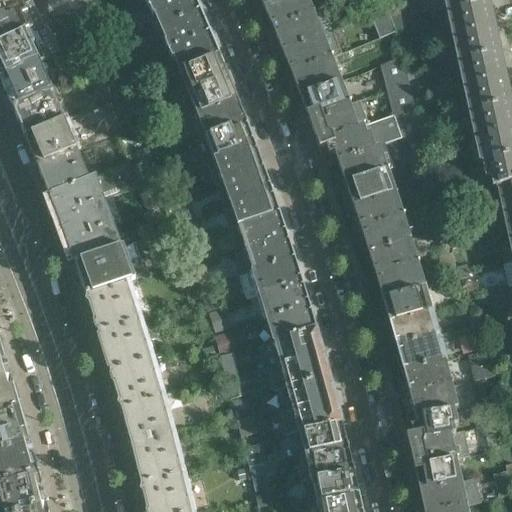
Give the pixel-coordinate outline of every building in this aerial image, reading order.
[(0,0),(0,17),(24,6),(21,0),(0,0)] [(194,0),(148,0),(145,1),(152,17),(158,15),(164,29),(200,13),(194,0)] [(284,0),(259,0),(264,9),(284,0)] [(318,40),(309,17),(301,0),(284,0),(264,9),(273,31),(283,54),(318,40)] [(443,0),(446,13),(488,4),(486,0),(443,0)] [(496,39),(492,21),(491,21),(488,4),(446,13),(450,30),(457,63),(499,54),(495,39),(496,39)] [(29,31),(22,18),(29,15),(24,6),(0,17),(0,44),(26,32),(29,31)] [(210,35),(200,13),(164,29),(170,42),(165,44),(172,61),(177,58),(183,72),(219,57),(210,35)] [(0,80),(38,62),(26,32),(0,44),(0,80)] [(336,85),(327,63),(318,40),(283,54),(292,76),(300,99),(336,85)] [(507,89),(503,71),(502,71),(499,54),(457,63),(468,114),(509,105),(506,89),(507,89)] [(228,79),(219,57),(183,72),(200,116),(237,101),(228,79)] [(51,93),(38,62),(0,80),(13,110),(51,93)] [(415,112),(406,75),(402,62),(377,69),(390,118),(415,112)] [(345,109),(336,85),(300,99),(311,126),(324,121),(323,117),(345,109)] [(64,123),(51,93),(13,110),(25,139),(64,123)] [(247,127),(237,101),(200,116),(208,138),(231,129),(233,133),(247,127)] [(511,116),(509,105),(468,114),(472,130),(479,164),(485,162),(511,156),(511,116)] [(370,151),(365,136),(372,134),(369,126),(354,132),(345,109),(323,117),(324,121),(311,126),(323,159),(329,157),(333,166),(338,163),(370,151)] [(77,153),(64,123),(25,139),(38,169),(77,153)] [(256,148),(247,127),(233,133),(231,129),(208,138),(225,184),(263,170),(256,148)] [(168,151),(162,138),(151,142),(156,155),(168,151)] [(391,196),(383,173),(375,150),(370,151),(338,163),(345,183),(354,209),(391,196)] [(90,183),(77,153),(38,169),(49,198),(90,183)] [(511,183),(511,156),(485,162),(491,188),(497,187),(511,183)] [(272,192),(263,170),(225,184),(241,228),(279,215),(272,192)] [(100,203),(93,182),(90,183),(49,198),(58,222),(63,220),(66,222),(78,217),(77,212),(100,203)] [(511,183),(497,187),(508,237),(511,236),(511,183)] [(159,209),(151,189),(150,186),(136,191),(144,214),(159,209)] [(406,243),(399,220),(391,196),(354,209),(360,229),(369,254),(406,243)] [(119,253),(109,226),(100,203),(77,212),(78,217),(66,222),(63,220),(58,222),(65,240),(75,268),(119,253)] [(163,221),(159,211),(159,209),(144,214),(142,214),(146,227),(163,221)] [(287,238),(279,215),(241,228),(257,272),(295,260),(287,238)] [(420,291),(413,265),(406,243),(369,254),(375,274),(382,297),(398,292),(399,297),(420,291)] [(135,288),(122,252),(119,253),(75,268),(88,304),(129,290),(135,288)] [(457,279),(451,253),(430,260),(432,265),(440,262),(446,282),(457,279)] [(295,260),(257,272),(256,272),(263,296),(286,287),(288,293),(303,288),(295,260)] [(310,309),(303,288),(288,293),(286,287),(263,296),(277,343),(279,342),(316,329),(310,309)] [(140,327),(129,290),(88,304),(94,322),(99,340),(140,327)] [(434,338),(427,314),(420,291),(399,297),(398,292),(382,297),(390,325),(396,349),(434,338)] [(152,363),(140,327),(99,340),(105,358),(110,376),(152,363)] [(323,353),(316,329),(279,342),(282,354),(278,355),(280,363),(323,353)] [(447,388),(441,362),(434,338),(396,349),(402,371),(409,396),(447,388)] [(5,360),(1,350),(0,350),(0,385),(12,382),(5,360)] [(329,376),(323,353),(280,363),(282,372),(286,371),(290,386),(329,376)] [(163,399),(152,363),(110,376),(116,394),(121,412),(163,399)] [(335,399),(329,376),(290,386),(293,400),(290,401),(292,410),(335,399)] [(236,378),(227,381),(228,384),(232,401),(242,399),(236,378)] [(18,403),(12,382),(0,385),(0,420),(21,414),(18,403)] [(452,409),(447,388),(409,396),(414,417),(452,409)] [(174,438),(163,399),(121,412),(126,431),(131,450),(174,438)] [(341,422),(335,399),(292,410),(294,418),(298,417),(301,432),(341,422)] [(455,446),(453,436),(451,428),(457,427),(452,409),(414,417),(408,419),(411,428),(405,429),(408,443),(414,471),(453,462),(449,447),(455,446)] [(0,454),(30,446),(21,414),(0,420),(0,454)] [(347,445),(341,422),(301,432),(307,455),(347,445)] [(182,468),(174,438),(131,450),(141,488),(184,477),(182,468)] [(353,469),(347,445),(307,455),(319,502),(358,492),(353,469)] [(36,468),(30,446),(0,454),(0,488),(39,478),(36,468)] [(458,485),(455,471),(460,469),(458,461),(453,462),(414,471),(419,492),(458,485)] [(192,511),(184,477),(141,488),(147,511),(192,511)] [(42,489),(39,478),(0,488),(0,501),(1,505),(0,505),(0,511),(43,511),(47,511),(42,489)] [(469,511),(468,508),(466,498),(461,500),(458,485),(419,492),(423,511),(469,511)] [(362,511),(358,492),(319,502),(321,511),(362,511)]
